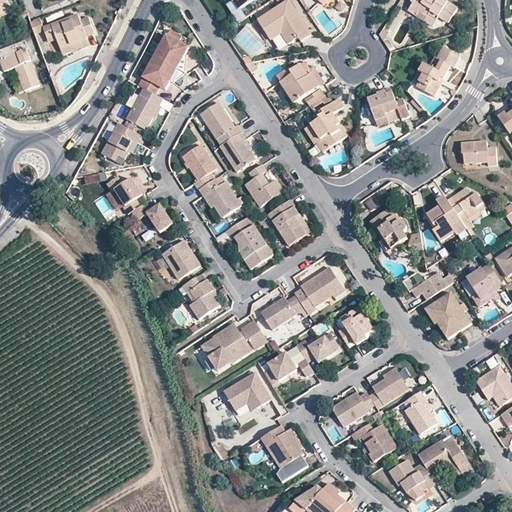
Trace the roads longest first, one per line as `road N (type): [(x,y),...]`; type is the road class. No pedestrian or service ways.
road 1 (residential): [(236,75),(185,108),(161,158),(231,279),(260,286),(341,233)]
road 2 (residential): [(393,511),(335,464),(307,410),(414,335)]
road 3 (residential): [(236,75),(324,207)]
road 4 (residential): [(341,233),(414,335)]
road 5 (residential): [(441,374),(510,475)]
